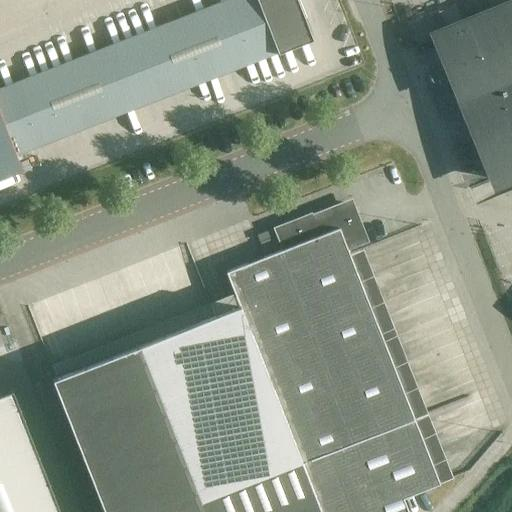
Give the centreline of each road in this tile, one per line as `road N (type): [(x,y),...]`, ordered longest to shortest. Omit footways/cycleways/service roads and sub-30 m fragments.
road 1 (unclassified): [(0,265),(407,106)]
road 2 (unknown): [(337,0),(343,26),(333,53),(0,188)]
road 3 (unclassified): [(407,106),(511,375)]
